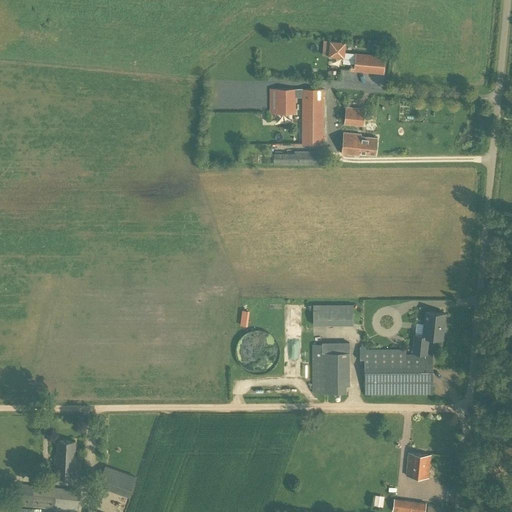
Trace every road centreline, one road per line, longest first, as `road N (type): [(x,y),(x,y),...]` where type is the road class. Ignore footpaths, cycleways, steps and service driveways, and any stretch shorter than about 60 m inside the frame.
road 1 (track): [(470,408),(0,408)]
road 2 (unclassified): [(470,408),(507,0)]
